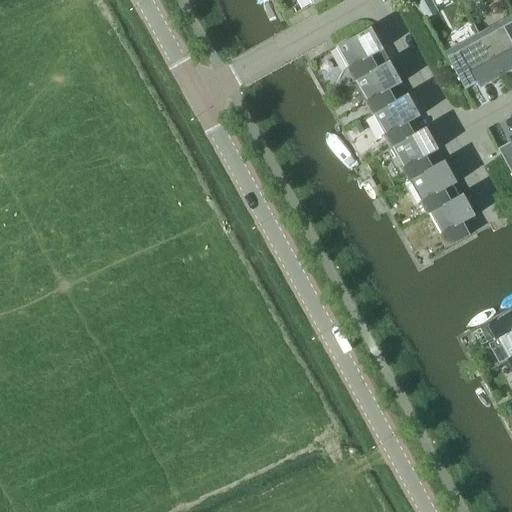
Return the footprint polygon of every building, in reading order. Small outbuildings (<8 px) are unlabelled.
[(430,0),(414,0),(420,10),(426,20),(438,12),(431,1),(430,0)] [(291,10),(282,15),(285,20),(294,16),(291,10)] [(511,20),(481,38),(502,76),(511,70),(511,20)] [(354,83),(355,82),(378,69),(378,68),(372,57),(380,52),(374,43),(379,40),(372,28),(336,47),(348,68),(346,69),(354,83)] [(480,88),(502,76),(481,38),(447,57),(466,90),(478,83),(480,88)] [(393,76),(397,73),(390,61),(378,68),(378,69),(355,82),(366,101),(365,102),(372,116),(373,115),(397,102),(396,101),(390,90),(398,85),(393,76)] [(411,109),(415,107),(408,94),(396,101),(397,102),(373,115),(385,135),(383,136),(390,149),(392,148),(415,135),(415,134),(408,123),(416,119),(411,109)] [(358,126),(350,130),(354,137),(362,133),(358,126)] [(429,142),(434,140),(427,127),(415,134),(415,135),(392,148),(403,168),(401,169),(409,182),(410,181),(434,169),(433,167),(427,156),(435,152),(429,142)] [(511,134),(508,137),(510,142),(498,149),(511,173),(511,134)] [(427,216),(429,215),(452,202),(451,201),(459,196),(448,176),(452,173),(445,161),(433,167),(434,169),(410,181),(421,201),(420,202),(427,216)] [(466,209),(470,207),(464,194),(459,196),(451,201),(452,202),(429,215),(440,235),(438,235),(445,249),(470,235),(464,223),(471,218),(466,209)] [(511,313),(489,327),(496,340),(498,339),(509,359),(511,357),(511,313)]
